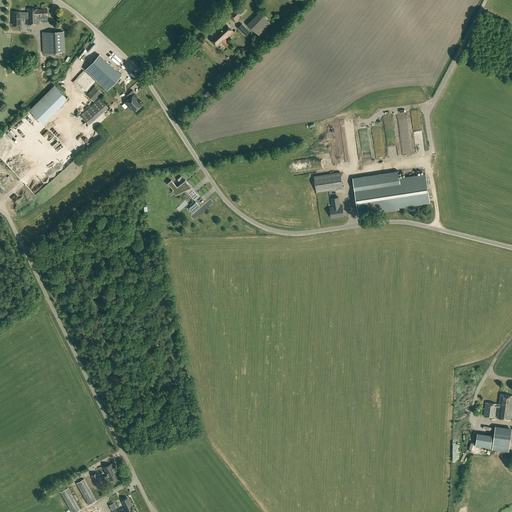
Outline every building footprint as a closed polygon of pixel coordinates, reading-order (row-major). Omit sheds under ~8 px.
[(229,16),(235,21),(243,12),(238,7),(229,16)] [(27,9),(27,24),(39,24),(39,19),(48,18),(47,9),(38,9),(27,9)] [(21,18),(27,18),(27,12),(21,12),(12,12),(12,25),(21,25),(21,18)] [(247,24),(259,36),(271,24),(259,12),(247,24)] [(222,42),(226,47),(229,44),(225,39),(233,32),(225,23),(209,37),(217,46),(222,42)] [(250,31),(242,24),(238,28),(246,35),(250,31)] [(42,32),(43,53),(48,52),(64,52),(64,31),(47,32),(42,32)] [(99,54),(85,70),(107,90),(121,75),(99,54)] [(84,70),(73,81),(76,84),(86,72),(84,70)] [(29,110),(43,124),(68,99),(54,85),(29,110)] [(87,95),(94,102),(102,92),(95,86),(87,95)] [(133,95),(135,93),(133,90),(128,94),(130,97),(126,102),(128,105),(127,106),(130,109),(131,108),(134,111),(142,105),(133,95)] [(89,107),(80,97),(73,103),(83,113),(89,107)] [(81,115),(89,124),(108,107),(100,98),(81,115)] [(76,156),(83,151),(80,147),(73,151),(76,156)] [(353,180),(357,203),(359,216),(385,212),(399,210),(399,206),(430,202),(426,174),(400,177),(399,171),(353,177),(353,180)] [(314,176),(316,192),(343,188),(340,172),(314,176)] [(190,192),(188,191),(190,190),(192,188),(185,180),(181,176),(177,179),(180,183),(177,186),(171,180),(167,183),(173,190),(172,191),(175,195),(185,190),(194,200),(200,196),(197,193),(193,196),(190,192)] [(341,216),(340,214),(343,214),(342,206),(338,206),(337,203),(339,203),(338,197),(331,198),(332,204),(334,203),(335,207),(330,208),(331,217),(341,216)] [(188,208),(192,212),(199,206),(196,202),(188,208)] [(213,225),(206,216),(199,222),(204,228),(207,225),(210,228),(213,225)] [(497,418),(510,420),(511,406),(511,395),(501,394),(499,404),(486,402),(484,416),(494,417),(496,407),(499,407),(497,418)] [(495,427),(492,449),(508,451),(511,429),(495,427)] [(477,433),(476,443),(475,445),(491,447),(493,436),(477,433)] [(103,467),(109,480),(117,477),(111,464),(103,467)] [(96,473),(91,475),(97,488),(102,485),(96,473)] [(76,483),(89,505),(96,500),(84,479),(76,483)] [(61,492),(72,511),(76,511),(80,510),(68,488),(61,492)] [(114,511),(134,511),(131,504),(130,504),(127,498),(122,500),(125,507),(114,511)]
